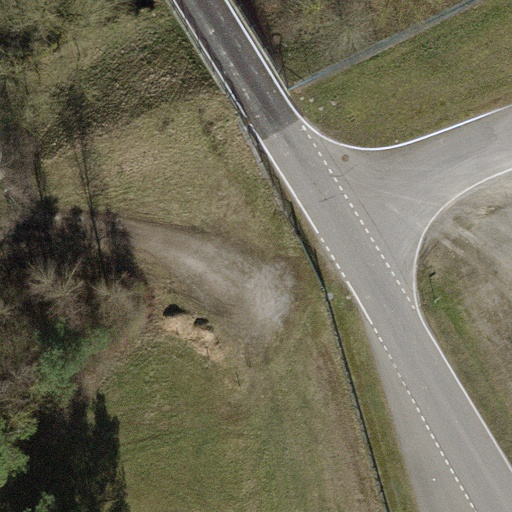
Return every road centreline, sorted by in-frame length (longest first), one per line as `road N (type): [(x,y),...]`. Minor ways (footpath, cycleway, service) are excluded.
road 1 (track): [(255,299),(163,244),(93,231),(0,234)]
road 2 (track): [(359,252),(271,277),(220,274)]
